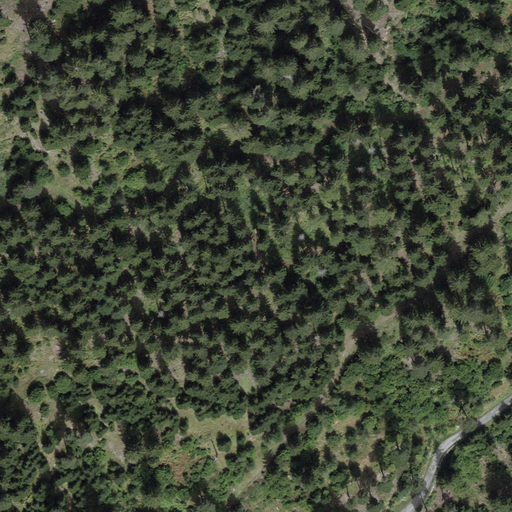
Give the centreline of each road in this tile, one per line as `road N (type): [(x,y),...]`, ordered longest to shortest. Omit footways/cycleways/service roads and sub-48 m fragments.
road 1 (track): [(0,209),(49,191),(93,209),(159,196),(206,144),(290,164),(340,118),(423,113),(483,62),(511,63)]
road 2 (track): [(511,202),(473,227),(223,511)]
road 3 (track): [(406,511),(452,441),(511,398)]
